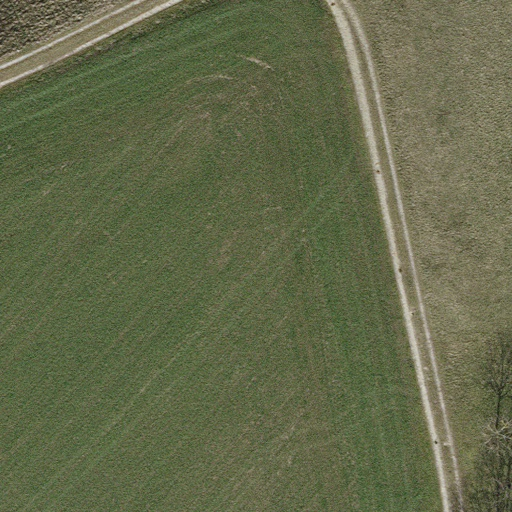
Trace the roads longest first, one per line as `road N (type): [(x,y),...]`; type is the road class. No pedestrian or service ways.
road 1 (track): [(452,511),(366,66),(332,0)]
road 2 (track): [(143,0),(0,68)]
